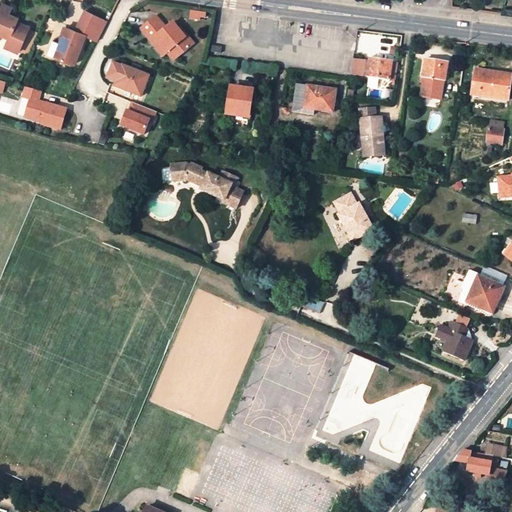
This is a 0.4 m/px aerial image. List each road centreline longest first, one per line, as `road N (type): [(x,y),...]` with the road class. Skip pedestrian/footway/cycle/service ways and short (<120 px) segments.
road 1 (residential): [(511,369),(398,511)]
road 2 (secondary): [(245,0),(406,22)]
